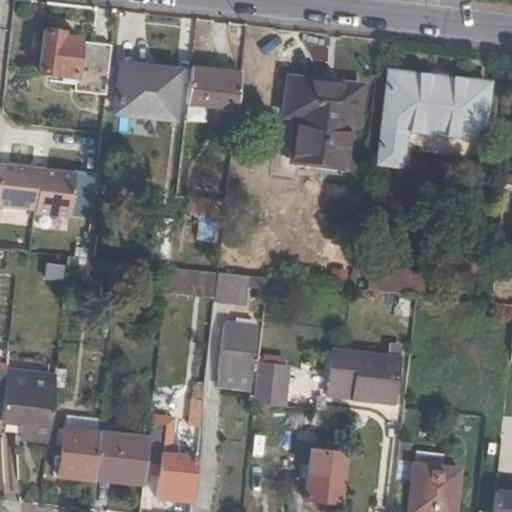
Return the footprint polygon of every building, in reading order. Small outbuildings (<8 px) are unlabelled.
[(87,98),(93,45),(80,43),(80,40),(65,39),(65,35),(42,32),(39,74),(75,78),(73,96),(87,98)] [(86,106),(105,108),(112,47),(93,45),(87,98),(86,106)] [(119,69),(122,69),(161,74),(161,71),(161,67),(119,62),(119,69)] [(161,74),(122,69),(118,111),(173,117),(179,73),(161,71),(161,74)] [(240,75),(190,71),(187,102),(236,107),(240,75)] [(488,82),(386,72),(378,162),(399,165),(402,131),(482,139),(488,82)] [(337,90),(289,84),(285,113),(298,114),(293,158),(343,164),(347,121),(355,122),(358,89),(337,87),(337,90)] [(92,217),(97,170),(74,167),(74,170),(49,168),(32,166),(0,162),(0,202),(36,207),(36,211),(92,217)] [(201,228),(219,230),(221,203),(190,200),(188,215),(202,217),(201,228)] [(148,265),(169,267),(173,222),(154,220),(148,265)] [(215,298),(217,273),(169,267),(166,292),(215,298)] [(368,290),(417,296),(431,297),(433,274),(370,267),(368,290)] [(324,285),(348,288),(350,274),(326,271),(324,285)] [(250,277),(217,273),(215,298),(214,301),(247,304),(248,288),(250,277)] [(250,277),(248,288),(259,289),(268,290),(269,279),(267,279),(250,277)] [(393,315),(412,316),(413,299),(394,298),(393,315)] [(434,323),(441,310),(425,301),(417,315),(434,323)] [(253,382),(259,332),(222,329),(217,377),(253,382)] [(358,387),(361,354),(333,351),(329,384),(358,387)] [(400,358),(361,354),(358,387),(357,394),(357,396),(396,399),(400,358)] [(5,373),(56,380),(57,371),(38,368),(38,359),(7,356),(5,373)] [(261,361),(256,400),(286,404),(290,364),(261,361)] [(22,436),(49,439),(56,380),(5,373),(0,417),(0,420),(23,422),(23,429),(22,436)] [(357,394),(358,387),(329,384),(328,391),(357,394)] [(193,401),(204,401),(205,389),(194,388),(193,401)] [(191,427),(202,428),(204,401),(193,401),(191,427)] [(158,496),(194,499),(199,454),(173,452),(175,416),(152,414),(150,435),(147,465),(161,466),(158,496)] [(0,421),(0,426),(23,429),(23,422),(0,420),(0,421)] [(95,478),(95,475),(100,430),(65,426),(60,473),(95,478)] [(145,482),(147,465),(150,435),(100,430),(95,475),(145,482)] [(308,497),(345,502),(351,453),(312,449),(308,497)] [(397,478),(412,480),(414,462),(399,461),(397,478)] [(408,511),(456,511),(462,467),(414,462),(408,511)] [(511,511),(511,492),(496,491),(493,511),(511,511)]
